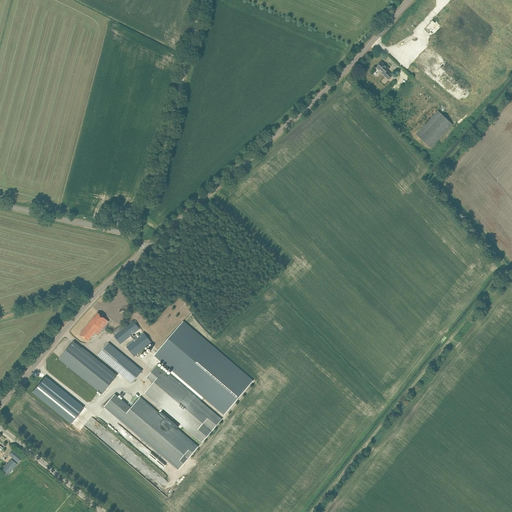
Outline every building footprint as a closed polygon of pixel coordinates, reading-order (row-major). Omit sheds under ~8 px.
[(511,62),(511,61),(511,0),(448,0),(447,2),(483,35),(481,37),(482,38),(483,37),(486,39),(487,38),(511,62)] [(459,110),(480,87),(443,53),(446,50),(473,74),(494,51),(472,31),(444,5),(423,28),(446,49),(443,52),(431,41),(409,65),(459,110)] [(376,68),(388,79),(392,75),(387,71),(389,69),(382,62),(376,68)] [(402,73),(400,75),(407,81),(410,78),(405,74),(404,75),(402,73)] [(397,92),(406,81),(401,77),(392,87),(397,92)] [(375,102),(373,104),(379,111),(383,108),(381,105),(379,106),(375,102)] [(416,134),(430,148),(453,124),(438,111),(416,134)] [(100,326),(105,319),(98,313),(80,335),(87,341),(95,332),(98,335),(103,328),(100,326)] [(122,325),(112,332),(121,344),(140,329),(134,321),(124,328),(122,325)] [(155,356),(224,415),(253,381),(184,322),(155,356)] [(151,343),(144,333),(126,346),(134,356),(151,343)] [(117,376),(73,341),(60,358),(103,393),(117,376)] [(123,355),(109,343),(98,356),(131,383),(142,371),(123,355)] [(221,418),(216,415),(157,364),(147,377),(154,383),(144,393),(202,443),(222,419),(221,418)] [(45,376),(32,392),(71,423),(84,408),(45,376)] [(199,447),(173,425),(163,417),(140,397),(131,408),(115,394),(104,407),(179,470),(199,447)] [(12,458),(18,463),(22,458),(16,453),(12,458)] [(11,459),(2,470),(8,474),(17,464),(11,459)] [(183,467),(187,471),(194,464),(190,460),(183,467)]
